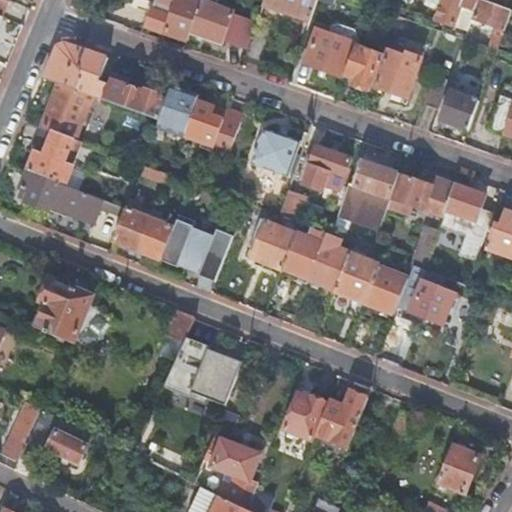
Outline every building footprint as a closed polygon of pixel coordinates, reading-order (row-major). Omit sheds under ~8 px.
[(0,0),(0,16),(3,18),(10,0),(0,0)] [(146,28),(189,42),(192,34),(202,3),(203,1),(200,0),(160,0),(159,2),(156,1),(146,28)] [(203,0),(203,1),(202,3),(192,34),(223,45),(224,43),(249,52),(258,25),(234,17),(235,14),(215,7),(216,0),(203,0)] [(319,0),(266,0),(265,5),(312,20),(319,1),(319,0)] [(441,8),(443,0),(428,0),(427,4),(441,8)] [(443,0),(435,23),(454,29),(455,28),(468,32),(473,19),(475,12),(479,0),(443,0)] [(506,8),(482,0),(479,0),(475,12),(473,19),(487,24),(494,26),(499,28),(505,30),(511,11),(506,8)] [(482,0),(506,8),(509,0),(482,0)] [(312,20),(265,5),(262,14),(309,30),(312,20)] [(331,36),(354,45),(357,36),(356,32),(338,26),(334,28),(331,36)] [(505,30),(499,28),(499,31),(496,30),(489,49),(497,52),(505,30)] [(331,36),(317,31),(305,64),(342,78),(354,45),(331,36)] [(92,98),(103,101),(109,85),(100,82),(109,59),(65,44),(58,48),(53,61),(45,80),(58,85),(92,98)] [(383,56),(356,46),(345,77),(355,80),(353,87),(370,93),(383,56)] [(408,53),(407,57),(390,51),(376,89),(409,101),(424,59),(408,53)] [(131,85),(132,82),(113,75),(110,83),(129,90),(131,85)] [(439,112),(449,84),(436,79),(426,107),(439,112)] [(103,101),(160,122),(166,104),(162,102),(163,99),(160,94),(150,90),(144,93),(143,95),(139,93),(140,91),(138,88),(131,85),(129,90),(110,83),(109,85),(103,101)] [(77,141),(92,98),(58,85),(42,128),(74,140),(77,141)] [(186,138),(187,136),(199,103),(190,99),(192,94),(173,87),(166,104),(160,122),(184,131),(182,137),(186,138)] [(468,132),(479,102),(451,93),(440,122),(468,132)] [(511,110),(511,100),(502,97),(491,128),(505,133),(511,110)] [(200,155),(211,159),(214,151),(223,125),(211,121),(216,108),(199,103),(187,136),(204,142),(200,155)] [(223,125),(227,112),(216,108),(211,121),(223,125)] [(243,116),(228,111),(227,112),(223,125),(214,151),(229,156),(239,126),(240,126),(243,116)] [(42,128),(36,131),(33,140),(35,145),(35,146),(47,151),(45,157),(36,153),(28,172),(66,187),(74,167),(72,166),(65,164),(74,140),(42,128)] [(289,179),(302,143),(264,130),(251,166),(289,179)] [(72,166),(81,143),(77,141),(74,140),(65,164),(72,166)] [(32,152),(36,153),(45,157),(47,151),(35,146),(32,152)] [(353,160),(317,147),(303,186),(325,194),(328,187),(342,192),(353,160)] [(392,200),(401,176),(365,163),(357,187),(350,185),(342,211),(342,212),(370,222),(368,228),(381,232),(389,210),(392,200)] [(144,166),(141,176),(164,185),(168,175),(144,166)] [(93,224),(100,207),(102,201),(66,187),(28,172),(22,190),(30,193),(26,204),(50,213),(52,209),(70,215),(93,224)] [(446,212),(453,193),(455,185),(454,185),(435,178),(432,187),(401,176),(392,200),(407,206),(444,218),(446,212)] [(453,193),(446,212),(477,223),(481,210),(486,196),(455,185),(453,193)] [(30,193),(22,190),(18,201),(26,204),(30,193)] [(307,198),(290,192),(281,217),(284,218),(299,224),(307,198)] [(403,215),(407,206),(392,200),(389,210),(403,215)] [(100,207),(125,216),(127,210),(102,201),(100,207)] [(114,242),(138,252),(150,219),(139,215),(142,206),(130,202),(127,210),(125,216),(114,242)] [(70,215),(52,209),(50,213),(69,220),(70,215)] [(476,263),(493,214),(481,210),(477,223),(446,212),(444,218),(441,228),(466,237),(460,256),(476,263)] [(333,237),(342,240),(345,241),(351,221),(368,228),(370,222),(342,211),(333,237)] [(511,258),(511,214),(505,212),(500,226),(495,224),(486,249),(511,258)] [(196,222),(179,216),(177,221),(194,228),(196,222)] [(283,272),(284,270),(298,234),(302,225),(299,224),(284,218),(280,228),(262,221),(247,258),(283,272)] [(161,262),(171,235),(174,228),(150,219),(138,252),(161,262)] [(177,221),(174,228),(171,235),(161,262),(178,268),(180,264),(201,272),(199,277),(216,283),(221,271),(234,238),(218,231),(214,239),(193,230),(194,228),(177,221)] [(414,267),(426,271),(439,233),(426,228),(412,266),(414,267)] [(310,280),(328,235),(312,229),(309,238),(298,234),(284,270),(300,276),(310,280)] [(338,290),(352,254),(339,249),(342,240),(333,237),(328,235),(310,280),(338,290)] [(380,269),(381,266),(352,254),(338,290),(337,292),(366,304),(380,269)] [(426,271),(414,267),(409,280),(398,307),(444,326),(457,295),(423,282),(427,272),(426,271)] [(395,316),(398,307),(409,280),(380,269),(366,304),(395,316)] [(308,285),(310,280),(300,276),(298,281),(308,285)] [(44,303),(46,305),(37,327),(75,343),(94,298),(54,281),(50,282),(43,299),(44,303)] [(188,338),(196,320),(178,313),(167,336),(175,339),(164,363),(166,364),(174,368),(188,338)] [(174,368),(165,388),(191,398),(193,394),(227,407),(244,363),(229,358),(230,355),(218,350),(216,355),(209,353),(211,348),(188,338),(174,368)] [(349,449),(369,399),(351,392),(345,407),(331,401),(317,436),(349,449)] [(328,404),(300,393),(286,431),(314,441),(328,404)] [(1,453),(21,462),(29,445),(26,444),(42,410),(25,402),(1,453)] [(45,412),(29,445),(47,454),(49,451),(80,466),(94,435),(45,412)] [(406,441),(416,418),(402,412),(392,435),(406,441)] [(204,463),(214,467),(223,442),(228,443),(238,417),(224,413),(214,439),(205,462),(204,463)] [(251,511),(262,482),(253,479),(262,456),(223,442),(214,467),(228,473),(217,495),(251,511)] [(483,456),(454,446),(440,486),(470,496),(483,456)] [(340,471),(332,468),(328,479),(337,483),(340,471)] [(217,495),(203,489),(191,511),(251,511),(217,495)] [(252,511),(270,511),(274,504),(257,498),(252,511)]
